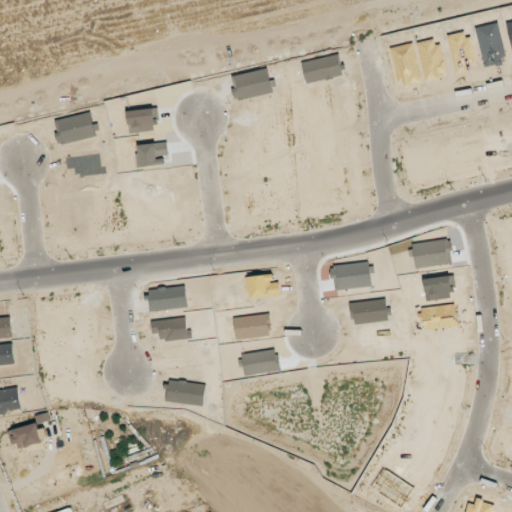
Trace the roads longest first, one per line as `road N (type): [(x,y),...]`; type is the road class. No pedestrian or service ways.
road 1 (tertiary): [(0,284),(332,246),(511,193)]
road 2 (residential): [(460,206),(491,344),(472,450),(439,511)]
road 3 (residential): [(389,227),(367,49)]
road 4 (residential): [(215,262),(200,121)]
road 5 (residential): [(376,126),(511,94)]
